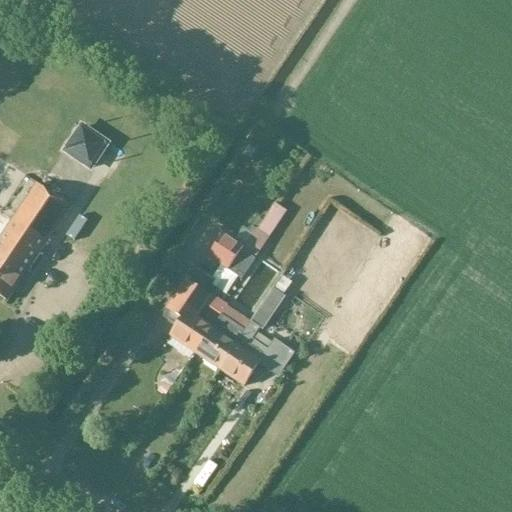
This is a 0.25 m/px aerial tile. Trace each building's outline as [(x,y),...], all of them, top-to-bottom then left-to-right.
[(114,139),(82,141),(83,161),(115,159),(114,139)] [(0,297),(7,302),(70,209),(37,187),(0,241),(0,297)] [(224,235),(208,258),(228,272),(242,252),(244,249),(224,235)] [(242,252),(228,272),(242,281),(255,261),(242,252)] [(281,280),(292,289),(301,276),(291,268),(281,280)] [(170,339),(194,355),(212,329),(196,319),(210,298),(186,282),(170,307),(185,316),(170,339)] [(212,329),(194,355),(219,371),(245,332),(221,316),(212,329)] [(268,372),(282,352),(272,345),(267,351),(252,341),(260,329),(251,323),(245,332),(219,371),(243,388),(258,365),(268,372)]
